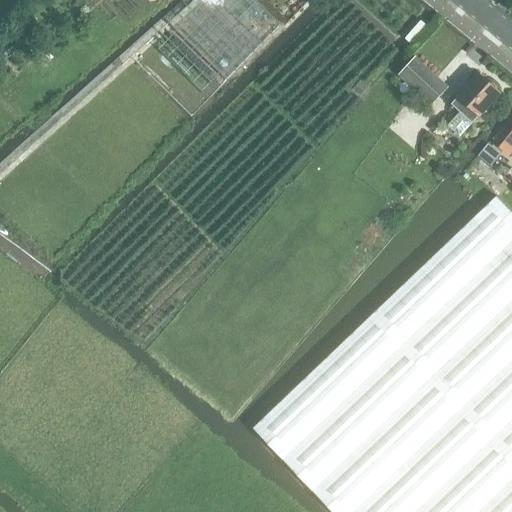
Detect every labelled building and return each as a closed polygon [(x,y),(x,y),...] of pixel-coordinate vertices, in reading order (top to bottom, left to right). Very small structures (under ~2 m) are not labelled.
[(255,0),(194,0),(0,173),(0,216),(48,264),(281,24),(255,0)] [(19,47),(11,37),(0,46),(0,50),(6,58),(19,47)] [(430,106),(447,87),(415,57),(397,76),(430,106)] [(451,104),(457,110),(459,111),(446,126),(459,137),(499,93),(478,74),(451,104)] [(511,511),(511,213),(496,196),(251,428),(330,511),(511,511)]
